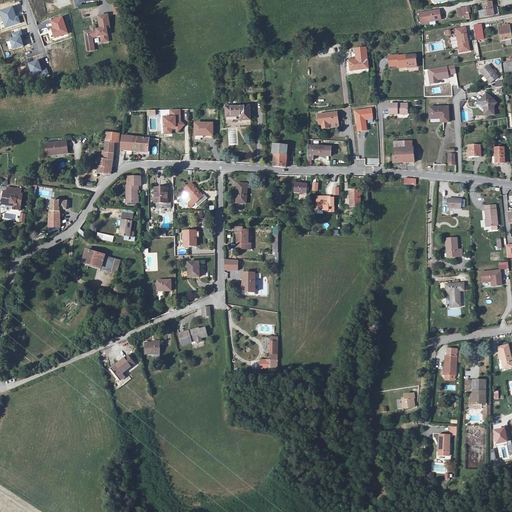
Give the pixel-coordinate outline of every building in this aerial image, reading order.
[(493,3),(484,4),(485,12),(480,12),(481,18),(495,16),(493,3)] [(125,6),(115,8),(116,15),(126,14),(125,6)] [(12,7),(0,10),(0,11),(5,27),(20,23),(18,16),(15,17),(12,7)] [(420,13),(422,23),(441,20),(440,10),(420,13)] [(70,33),(63,15),(50,20),(53,28),(51,29),(54,39),(70,33)] [(92,32),(85,33),(87,45),(94,43),(93,39),(102,38),(102,41),(109,40),(107,30),(111,29),(109,16),(99,18),(101,31),(97,31),(97,28),(92,29),(92,32)] [(499,27),(502,41),(511,38),(511,35),(510,25),(499,27)] [(475,27),(477,38),(484,37),(483,26),(475,27)] [(471,52),(467,27),(456,29),(459,54),(471,52)] [(23,34),(21,29),(11,33),(12,38),(10,39),(13,49),(23,45),(19,35),(23,34)] [(346,60),(347,70),(365,70),(363,48),(353,49),(354,59),(346,60)] [(399,60),(398,56),(390,57),(392,67),(401,65),(402,68),(410,67),(409,58),(399,60)] [(488,64),(481,71),(491,83),(499,77),(488,64)] [(455,65),(447,66),(448,75),(456,74),(455,65)] [(439,83),(439,80),(448,79),(448,75),(447,66),(427,69),(428,81),(429,84),(439,83)] [(487,95),(480,103),(490,111),(497,103),(487,95)] [(226,108),(227,119),(241,118),(241,121),(252,121),(251,107),(241,108),(240,105),(236,106),(236,108),(226,108)] [(400,111),(409,111),(409,105),(391,105),(391,115),(400,115),(400,111)] [(448,108),(431,108),(431,119),(439,119),(439,124),(448,124),(448,108)] [(372,109),(356,111),(359,132),(368,131),(366,120),(374,119),(372,109)] [(181,122),(181,110),(170,111),(171,118),(164,119),(165,132),(172,132),(172,128),(176,128),(176,129),(179,132),(185,126),(181,122)] [(338,113),(319,115),(320,126),(323,126),(323,129),(331,128),(330,125),(339,124),(338,113)] [(201,135),(213,135),(214,123),(197,124),(197,135),(201,135)] [(116,134),(107,133),(105,151),(102,151),(102,160),(100,160),(99,165),(99,174),(113,176),(113,161),(114,154),(114,146),(117,146),(118,142),(120,137),(120,135),(116,134)] [(124,137),(123,150),(148,154),(149,140),(124,137)] [(64,153),(69,152),(67,142),(46,144),(48,156),(62,154),(64,153)] [(275,167),(285,167),(288,146),(272,145),(272,153),(275,153),(275,167)] [(471,146),(471,158),(482,158),(482,146),(471,146)] [(310,147),(310,161),(316,161),(316,156),(333,156),(334,148),(310,147)] [(415,148),(398,149),(398,155),(396,156),(396,163),(415,163),(415,148)] [(497,149),(497,160),(509,160),(509,149),(497,149)] [(138,192),(141,192),(141,182),(143,182),(143,177),(130,178),(130,187),(127,187),(127,204),(138,204),(138,192)] [(238,183),(237,203),(247,204),(248,184),(238,183)] [(296,184),(295,192),(308,194),(309,185),(296,184)] [(186,192),(189,196),(194,201),(191,204),(194,208),(205,198),(193,185),(186,192)] [(22,190),(5,187),(5,190),(3,190),(3,194),(0,194),(0,200),(3,201),(3,203),(9,204),(9,201),(15,202),(14,209),(24,210),(26,193),(22,193),(22,190)] [(155,187),(155,202),(167,202),(167,187),(155,187)] [(352,193),(352,207),(362,207),(362,193),(352,193)] [(318,196),(318,207),(325,207),(325,210),(331,210),(331,213),(336,213),(335,198),(330,198),(330,196),(318,196)] [(448,197),(448,199),(448,209),(461,209),(461,207),(461,200),(461,199),(448,197)] [(58,230),(61,230),(61,210),(67,210),(67,202),(51,202),(52,216),(49,217),(49,228),(58,228),(58,230)] [(496,205),(485,206),(487,226),(498,225),(496,205)] [(126,230),(125,237),(131,238),(134,215),(124,214),(122,229),(126,230)] [(240,235),(239,251),(252,251),(253,245),(250,245),(250,231),(246,231),(246,229),(238,229),(238,234),(240,235)] [(186,232),(186,248),(197,248),(197,232),(186,232)] [(113,242),(114,236),(97,233),(96,239),(113,242)] [(447,240),(448,259),(463,257),(462,249),(458,249),(458,238),(447,240)] [(94,262),(93,266),(92,268),(115,274),(119,260),(88,252),(86,260),(94,262)] [(225,271),(238,271),(238,262),(225,261),(225,271)] [(190,264),(190,279),(202,278),(201,263),(190,264)] [(500,270),(482,272),(483,282),(491,281),(491,285),(502,284),(500,270)] [(247,292),(258,292),(258,273),(244,273),(245,285),(247,284),(247,292)] [(158,281),(159,292),(173,292),(172,281),(158,281)] [(451,293),(452,308),(462,307),(461,289),(465,289),(464,282),(446,284),(447,294),(451,293)] [(247,284),(245,285),(243,285),(244,297),(259,296),(258,292),(247,292),(247,284)] [(205,328),(180,334),(184,347),(195,345),(194,341),(207,338),(205,328)] [(279,337),(272,338),(272,339),(272,352),(273,356),(267,357),(268,365),(279,364),(279,363),(279,337)] [(146,343),(147,356),(161,355),(161,342),(146,343)] [(500,346),(504,368),(511,366),(511,356),(509,344),(500,346)] [(448,356),(446,356),(446,376),(447,376),(456,376),(457,376),(458,349),(448,349),(448,356)] [(112,370),(121,383),(127,379),(124,375),(136,366),(129,357),(112,370)] [(473,403),(480,403),(485,403),(485,379),(479,379),(478,383),(472,383),(472,379),(464,379),(464,390),(469,390),(472,390),(473,403)] [(409,398),(411,407),(417,405),(414,393),(405,395),(406,399),(409,398)] [(448,427),(448,434),(452,435),(458,435),(458,427),(448,427)] [(448,434),(439,434),(437,455),(450,456),(452,435),(448,434)]
